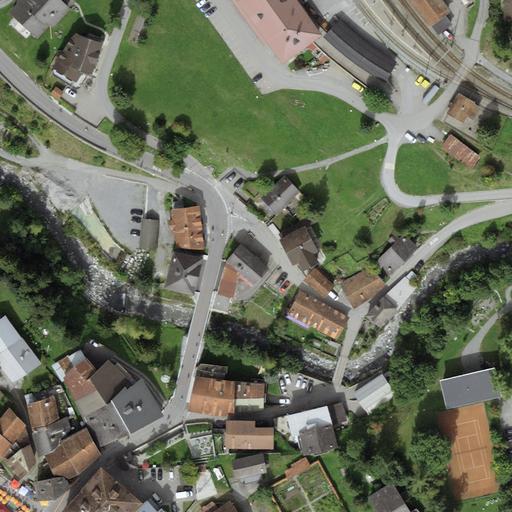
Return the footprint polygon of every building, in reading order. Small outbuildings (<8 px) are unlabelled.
[(16,0),(17,4),(9,13),(38,39),(50,26),(52,27),(69,9),(59,0),(16,0)] [(239,0),(282,60),(322,32),(298,0),(239,0)] [(412,0),(431,26),(445,15),(450,12),(441,0),(412,0)] [(511,0),(503,0),(504,20),(511,19),(511,0)] [(445,15),(431,26),(438,35),(452,25),(445,15)] [(353,32),(339,18),(322,36),(338,49),(355,63),(370,73),(384,81),(396,60),(384,53),(368,42),(353,32)] [(75,34),(53,68),(76,83),(83,72),(69,68),(79,36),(75,34)] [(92,75),(102,42),(79,36),(69,68),(83,72),(92,75)] [(63,91),(56,87),(51,94),(58,99),(63,91)] [(475,102),(458,92),(446,113),(464,124),(467,117),(473,120),(480,107),(474,104),(475,102)] [(450,134),(441,147),(470,169),(480,157),(450,134)] [(285,175),(261,198),(276,214),(300,191),(285,175)] [(249,181),(242,188),(253,199),(260,191),(249,181)] [(200,205),(171,210),(172,220),(168,221),(170,231),(174,231),(177,249),(205,250),(200,205)] [(279,233),(281,238),(304,225),(306,228),(311,226),(307,218),(279,233)] [(159,221),(142,219),(139,247),(156,249),(159,221)] [(281,238),(278,239),(292,266),(298,263),(302,271),(318,263),(314,254),(319,251),(306,228),(304,225),(281,238)] [(388,241),(393,246),(400,239),(396,233),(388,241)] [(393,246),(379,261),(383,266),(380,268),(389,278),(418,248),(405,234),(400,239),(393,246)] [(269,269),(241,243),(226,261),(238,272),(254,285),(269,269)] [(172,251),(164,288),(194,297),(203,257),(172,251)] [(226,261),(218,293),(232,297),(233,297),(238,272),(226,261)] [(316,269),(315,268),(304,280),(324,297),(335,285),(328,280),(330,278),(319,266),(316,269)] [(340,284),(354,308),(370,298),(385,286),(372,267),(340,284)] [(412,271),(405,277),(411,282),(418,276),(412,271)] [(405,277),(383,297),(397,309),(417,287),(411,282),(405,277)] [(300,291),(287,315),(317,329),(329,306),(300,291)] [(232,297),(218,293),(214,292),(210,311),(228,316),(232,297)] [(383,297),(366,317),(380,329),(397,309),(383,297)] [(350,317),(329,306),(317,329),(317,330),(337,340),(350,317)] [(0,353),(22,338),(5,315),(0,318),(0,353)] [(22,338),(0,353),(0,365),(12,382),(42,364),(22,338)] [(67,355),(51,365),(62,382),(64,381),(75,401),(98,390),(90,378),(98,371),(80,350),(68,357),(67,355)] [(98,371),(90,378),(98,390),(106,404),(111,401),(130,434),(163,416),(141,378),(134,385),(130,380),(132,377),(118,363),(115,366),(108,360),(98,371)] [(461,384),(438,389),(444,416),(503,403),(496,371),(460,379),(461,384)] [(383,374),(354,392),(365,409),(393,390),(383,374)] [(236,381),(195,376),(188,411),(213,416),(234,415),(234,410),(236,381)] [(264,383),(236,381),(234,410),(264,409),(264,383)] [(130,434),(111,401),(106,404),(98,390),(75,401),(86,422),(99,447),(130,434)] [(54,396),(27,405),(32,429),(60,420),(54,396)] [(327,405),(273,419),(276,430),(283,435),(291,433),(293,442),(301,440),(305,455),(338,447),(332,424),(328,407),(327,405)] [(26,426),(9,407),(0,418),(0,433),(12,444),(25,427),(26,426)] [(60,420),(32,429),(34,432),(32,432),(39,458),(46,456),(54,452),(62,443),(61,441),(68,437),(66,433),(71,429),(68,416),(60,420)] [(273,428),(255,428),(255,421),(226,421),(225,448),(273,449),(273,428)] [(5,462),(30,444),(25,427),(12,444),(1,459),(5,462)] [(61,441),(62,443),(78,474),(101,455),(87,427),(68,437),(61,441)] [(0,460),(1,459),(12,444),(0,433),(0,460)] [(192,461),(214,460),(213,441),(190,442),(192,461)] [(54,452),(46,456),(55,478),(64,477),(65,480),(67,479),(78,474),(62,443),(54,452)] [(30,444),(5,462),(21,479),(37,462),(30,444)] [(129,453),(115,460),(119,471),(125,471),(135,466),(129,453)] [(232,460),(236,479),(239,479),(262,474),(267,473),(263,453),(232,460)] [(291,467),(284,471),(288,479),(310,467),(305,457),(290,465),(291,467)] [(206,471),(205,463),(190,465),(191,473),(206,471)] [(345,467),(340,469),(343,477),(348,474),(345,467)] [(101,468),(62,511),(132,511),(142,504),(101,468)] [(55,478),(34,482),(37,501),(55,500),(71,488),(67,479),(65,480),(64,477),(55,478)] [(392,483),(368,498),(376,511),(410,511),(392,483)] [(147,501),(134,511),(164,511),(161,508),(157,511),(147,501)] [(197,511),(213,511),(218,509),(212,501),(205,507),(204,506),(197,511)] [(213,511),(237,511),(230,501),(218,509),(213,511)]
